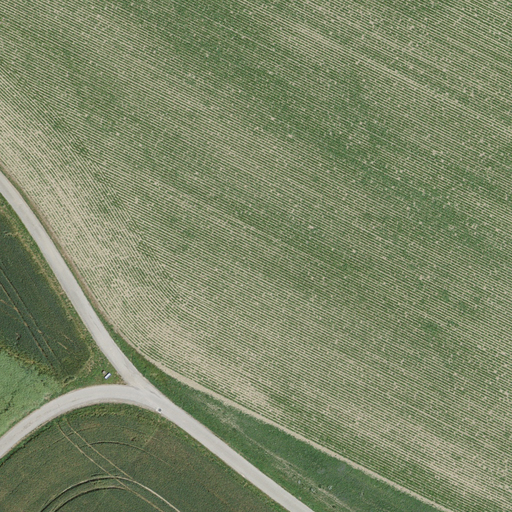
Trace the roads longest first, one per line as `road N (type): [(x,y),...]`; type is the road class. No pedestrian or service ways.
road 1 (track): [(0,452),(78,398),(141,394),(296,511)]
road 2 (track): [(141,394),(0,188)]
